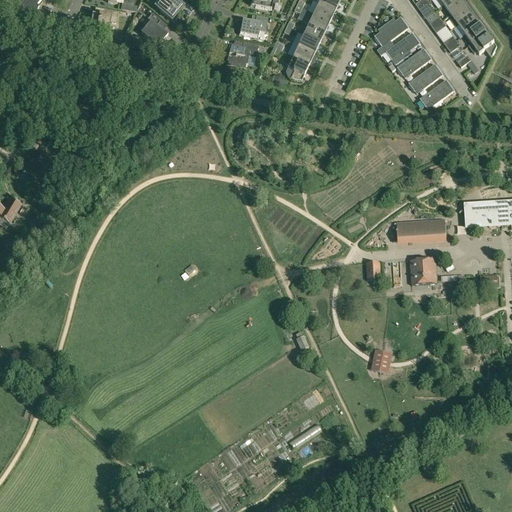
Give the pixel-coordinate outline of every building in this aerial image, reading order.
[(35,19),(38,9),(37,8),(43,0),(20,0),(19,4),(16,12),(35,19)] [(46,0),(39,8),(43,11),(50,3),(46,0)] [(179,13),(181,9),(175,4),(177,0),(164,0),(156,9),(174,24),(179,16),(178,15),(179,13)] [(255,9),(271,12),(273,0),(275,0),(278,1),(278,0),(253,0),(250,7),(255,9)] [(336,0),(320,0),(318,5),(335,13),(340,2),(336,0)] [(425,0),(423,0),(415,6),(419,11),(429,4),(425,0)] [(466,6),(464,3),(466,2),(464,0),(454,0),(444,7),(451,17),(466,6)] [(297,7),(302,10),(305,4),(299,2),(297,7)] [(0,9),(7,12),(9,7),(3,4),(0,9)] [(422,16),(432,9),(429,4),(419,11),(422,16)] [(468,4),(466,6),(451,17),(453,20),(450,22),(455,29),(456,29),(458,27),(473,16),(473,15),(471,13),(473,11),(468,5),(468,4)] [(318,5),(313,15),(330,24),(335,13),(318,5)] [(118,13),(105,11),(103,18),(92,16),(89,29),(97,30),(96,32),(103,33),(103,31),(108,32),(110,24),(116,25),(118,13)] [(377,35),(387,46),(410,24),(401,13),(377,35)] [(475,14),(473,15),(473,16),(458,27),(465,36),(480,25),(478,22),(480,21),(475,15),(475,14)] [(140,35),(147,40),(144,43),(151,47),(152,46),(151,46),(152,45),(157,49),(168,37),(162,32),(166,27),(166,28),(167,27),(152,15),(143,26),(143,27),(143,26),(146,29),(140,35)] [(313,15),(308,26),(325,34),(330,24),(313,15)] [(240,36),(258,40),(259,33),(265,34),(268,21),(256,18),(255,24),(242,22),(240,36)] [(439,18),(429,25),(433,30),(443,23),(439,18)] [(286,29),(292,32),(294,26),(289,23),(286,29)] [(436,35),(446,28),(443,23),(433,30),(436,35)] [(482,24),(480,25),(465,36),(472,46),(487,35),(485,32),(487,31),(482,24)] [(308,26),(303,37),(320,45),(325,34),(308,26)] [(486,52),(492,60),(497,49),(487,35),(472,46),(469,48),(469,49),(469,48),(474,55),(477,53),(480,56),(486,52)] [(122,38),(112,36),(111,43),(119,45),(122,38)] [(413,36),(386,56),(396,70),(411,58),(409,55),(421,47),(413,36)] [(303,37),(298,48),(314,56),(320,45),(303,37)] [(453,38),(443,45),(447,50),(457,43),(453,38)] [(450,54),(460,47),(457,43),(447,50),(450,54)] [(241,53),(232,51),(231,56),(228,55),(227,64),(228,64),(227,68),(226,68),(226,69),(246,73),(246,72),(245,72),(245,68),(247,68),(249,58),(255,60),(258,48),(243,45),(241,53)] [(276,51),(281,53),(284,48),(279,45),(276,50),(276,51)] [(315,60),(313,59),(314,56),(298,48),(292,59),(309,67),(311,68),(315,60)] [(424,52),(397,72),(405,83),(432,63),(424,52)] [(461,70),(471,62),(468,58),(458,65),(461,70)] [(287,70),(294,73),(290,81),(301,83),(309,67),(292,59),(287,70)] [(467,66),(471,71),(475,68),(472,63),(467,66)] [(444,78),(436,67),(408,89),(417,99),(444,78)] [(455,93),(447,83),(419,103),(427,114),(455,93)] [(48,138),(37,133),(33,141),(45,146),(48,138)] [(21,206),(10,200),(4,211),(0,209),(0,220),(9,226),(21,206)] [(511,202),(508,203),(508,213),(502,211),(499,210),(493,209),(488,208),(482,208),(478,208),(476,208),(474,208),(473,208),(469,209),(467,210),(465,210),(463,212),(461,213),(459,214),(460,215),(461,214),(463,212),(464,212),(466,211),(467,210),(468,210),(469,226),(489,225),(489,229),(500,228),(500,224),(511,223),(511,202)] [(444,220),(398,223),(399,243),(445,239),(444,220)] [(452,260),(446,263),(450,271),(456,267),(452,260)] [(410,263),(412,288),(437,286),(435,261),(410,263)] [(367,265),(368,282),(381,282),(380,265),(367,265)] [(405,287),(404,265),(395,265),(396,288),(405,287)] [(302,347),(308,345),(304,334),(299,336),(302,347)]
